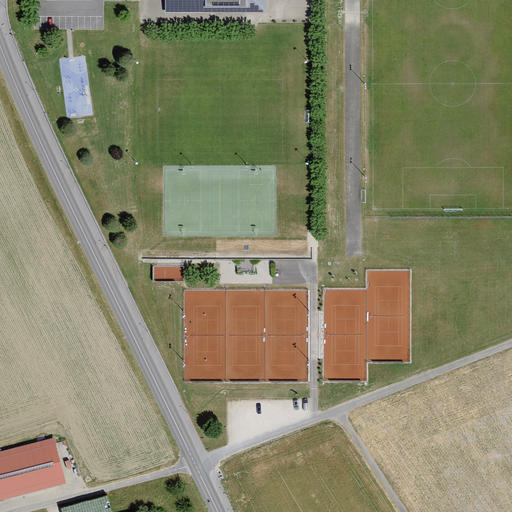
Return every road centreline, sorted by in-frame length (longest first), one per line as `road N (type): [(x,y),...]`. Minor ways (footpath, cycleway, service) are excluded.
road 1 (tertiary): [(0,45),(217,511)]
road 2 (track): [(194,463),(511,344)]
